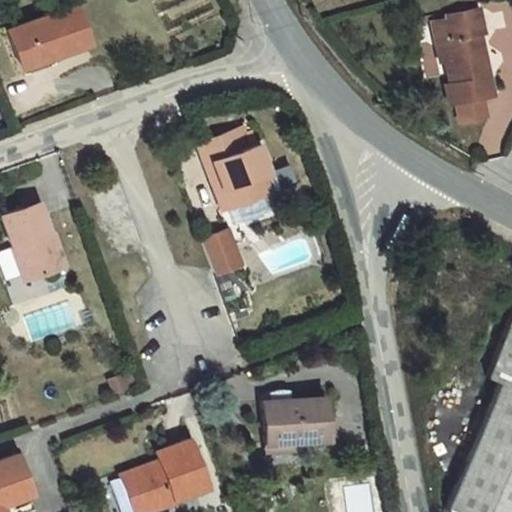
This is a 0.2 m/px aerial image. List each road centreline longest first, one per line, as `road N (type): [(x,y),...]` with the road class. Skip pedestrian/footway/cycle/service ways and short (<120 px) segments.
road 1 (residential): [(188,372),(106,136)]
road 2 (residential): [(294,79),(333,171),(365,293)]
road 3 (residential): [(365,293),(409,511)]
road 4 (residential): [(106,136),(236,90),(294,79)]
road 5 (tertiary): [(392,165),(511,225)]
road 6 (residential): [(365,293),(392,165)]
road 7 (tertiary): [(294,79),(392,165)]
